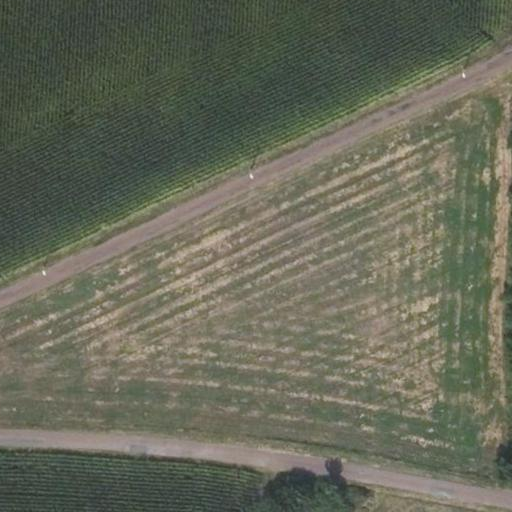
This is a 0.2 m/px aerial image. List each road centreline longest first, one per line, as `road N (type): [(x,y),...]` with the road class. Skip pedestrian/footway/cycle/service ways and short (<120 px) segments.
road 1 (unclassified): [(0,294),(511,53)]
road 2 (unclassified): [(511,507),(218,449),(0,443)]
